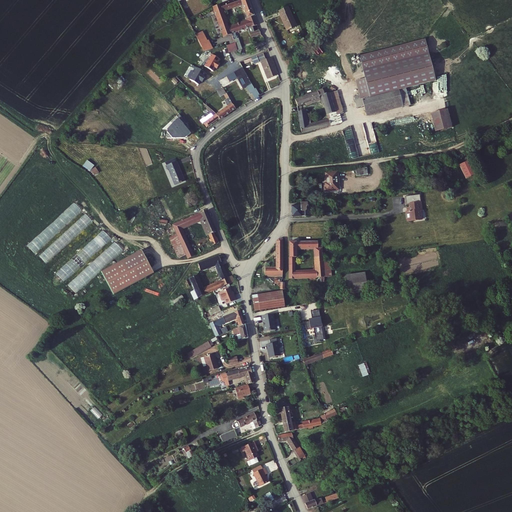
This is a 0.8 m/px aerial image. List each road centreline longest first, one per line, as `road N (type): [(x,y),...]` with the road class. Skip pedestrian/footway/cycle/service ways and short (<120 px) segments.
road 1 (residential): [(303,511),(265,417),(245,298),(248,271)]
road 2 (residential): [(285,91),(224,123),(197,153),(231,257),(248,271)]
road 3 (track): [(285,169),(422,152),(511,119)]
road 4 (residential): [(248,271),(283,217),(285,91)]
road 5 (track): [(269,430),(173,471),(148,494)]
